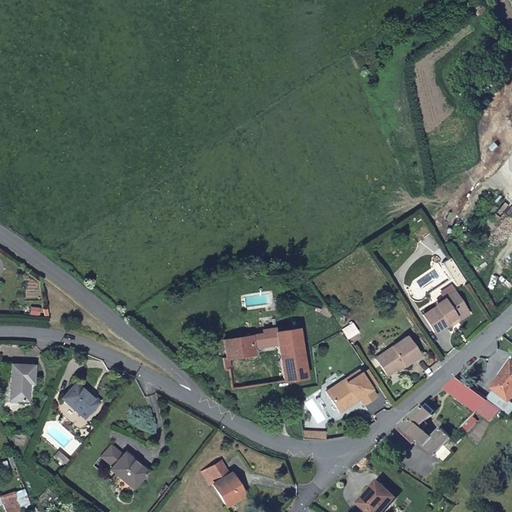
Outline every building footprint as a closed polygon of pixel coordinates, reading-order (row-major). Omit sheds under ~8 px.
[(440,262),(456,287),(465,282),(448,256),(440,262)] [(432,331),(447,321),(445,320),(464,308),(452,289),(433,302),(434,304),(421,313),(432,331)] [(445,320),(447,321),(448,324),(467,312),(464,308),(445,320)] [(351,321),(341,328),(346,336),(357,329),(351,321)] [(296,325),(275,329),(274,325),(262,328),(262,331),(223,338),(226,357),(252,352),(251,346),(250,343),(256,342),(256,345),(276,342),(283,379),(304,375),(296,325)] [(373,356),(385,373),(402,362),(403,364),(418,354),(404,335),(373,356)] [(488,397),(489,398),(509,412),(511,407),(511,400),(510,397),(511,394),(511,359),(493,385),(496,387),(488,397)] [(324,389),(338,409),(352,401),(351,399),(357,395),(362,403),(374,395),(369,386),(376,382),(364,364),(324,389)] [(33,370),(0,369),(1,388),(10,389),(10,405),(28,406),(28,384),(33,385),(33,370)] [(456,375),(443,386),(476,409),(488,397),(456,375)] [(77,385),(64,401),(87,421),(100,406),(77,385)] [(435,454),(443,445),(453,434),(442,425),(433,434),(421,423),(432,412),(423,404),(402,422),(435,454)] [(301,430),(302,438),(311,440),(324,439),(325,430),(301,430)] [(100,461),(112,470),(121,459),(109,449),(100,461)] [(135,493),(147,474),(124,456),(121,459),(112,470),(110,474),(119,481),(113,489),(127,500),(134,492),(135,493)] [(206,489),(220,478),(211,466),(195,478),(204,490),(206,489)] [(206,489),(221,510),(238,498),(222,477),(220,478),(206,489)] [(360,501),(373,511),(381,511),(396,495),(378,480),(360,501)]
